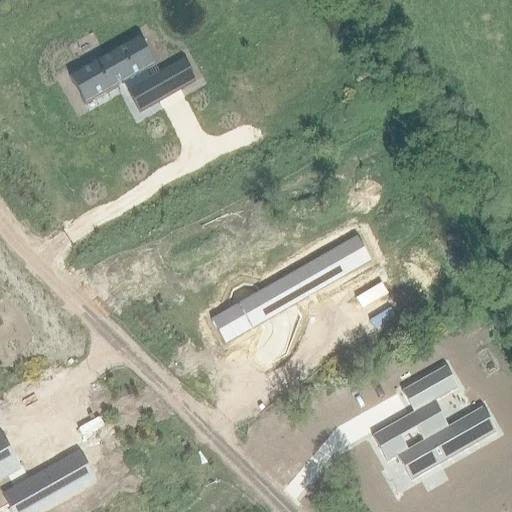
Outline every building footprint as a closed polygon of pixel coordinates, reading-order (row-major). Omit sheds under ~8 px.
[(139,39),(69,78),(84,104),(122,83),(139,113),(196,82),(183,60),(150,78),(145,70),(153,65),(139,39)] [(339,248),(208,323),(223,349),(354,274),(339,248)] [(413,414),(370,437),(386,465),(396,459),(410,483),(496,435),(482,410),(448,429),(433,403),(457,389),(445,368),(401,393),(413,414)] [(0,433),(0,483),(21,471),(0,433)] [(80,453),(1,497),(9,511),(47,511),(97,484),(80,453)]
